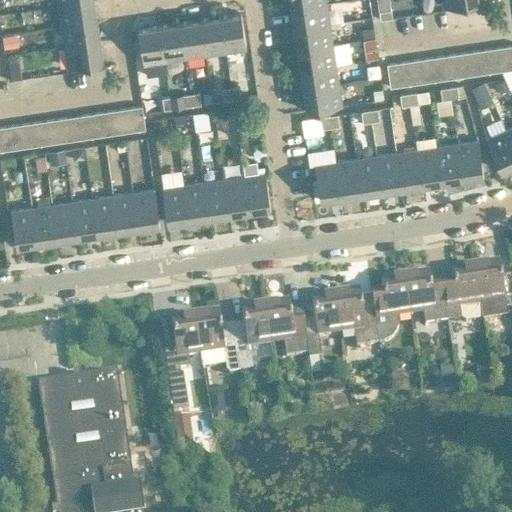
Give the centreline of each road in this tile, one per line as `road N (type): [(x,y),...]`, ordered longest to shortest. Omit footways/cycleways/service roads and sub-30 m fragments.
road 1 (residential): [(295,251),(0,293)]
road 2 (residential): [(295,251),(256,0)]
road 3 (residential): [(511,205),(295,251)]
road 4 (residential): [(5,83),(110,73),(120,60),(117,9)]
road 5 (residential): [(387,33),(490,21),(506,0)]
